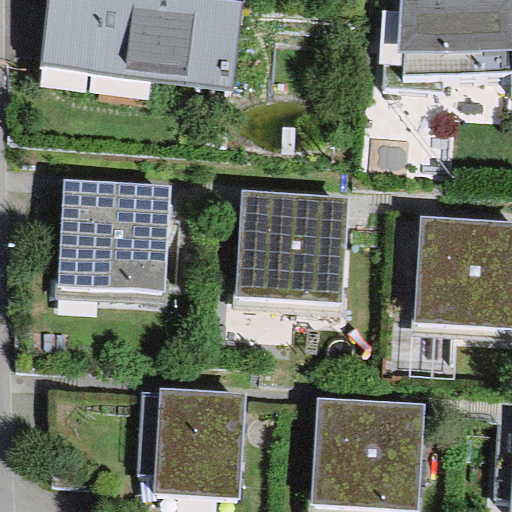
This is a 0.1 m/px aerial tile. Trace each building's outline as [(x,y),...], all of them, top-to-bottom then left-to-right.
[(50,0),(42,76),(234,95),(242,10),(166,2),(143,0),(50,0)] [(511,2),(507,3),(402,7),(401,17),(385,16),(380,73),(386,73),(385,93),(443,97),(444,85),(511,79),(511,2)] [(121,191),(65,187),(59,297),(167,302),(173,193),(121,191)] [(300,203),(243,200),(237,309),(345,315),(351,206),(300,203)] [(511,229),(478,227),(422,224),(416,333),(511,338),(511,229)] [(202,399),(160,397),(154,501),(241,506),(247,401),(202,399)] [(376,410),(319,406),(313,511),(421,511),(427,412),(376,410)]
